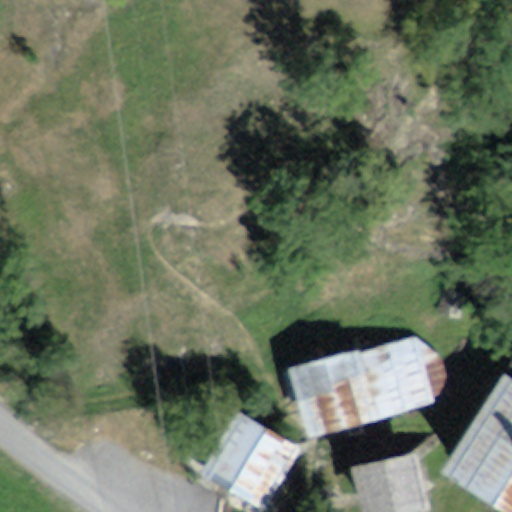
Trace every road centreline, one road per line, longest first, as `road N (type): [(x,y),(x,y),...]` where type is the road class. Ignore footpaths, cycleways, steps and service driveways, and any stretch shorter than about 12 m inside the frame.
road 1 (track): [(0,393),(271,340)]
road 2 (residential): [(127,511),(0,415)]
